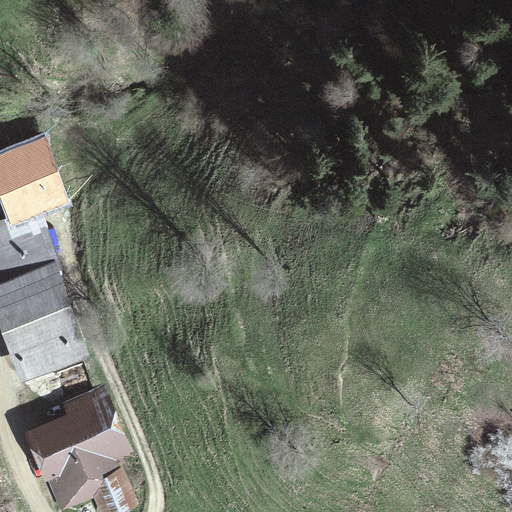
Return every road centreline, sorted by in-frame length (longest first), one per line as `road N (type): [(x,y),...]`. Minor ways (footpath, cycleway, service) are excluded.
road 1 (track): [(103,355),(149,462),(154,511)]
road 2 (unclassified): [(44,511),(22,476),(0,390)]
